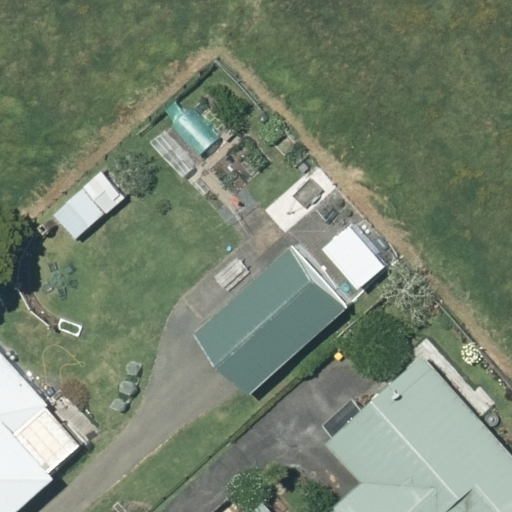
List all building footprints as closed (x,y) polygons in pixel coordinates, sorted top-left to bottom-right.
[(96,164),(48,209),(70,233),(118,187),(96,164)] [(306,166),(281,188),(294,202),(319,181),(306,166)] [(286,240),(188,327),(240,386),(339,299),(286,240)] [(356,474),(325,502),(333,511),(496,511),(511,498),(511,453),(416,347),(320,434),(356,474)] [(0,511),(49,469),(7,424),(40,396),(0,350),(0,511)] [(240,511),(274,511),(259,495),(240,511)]
